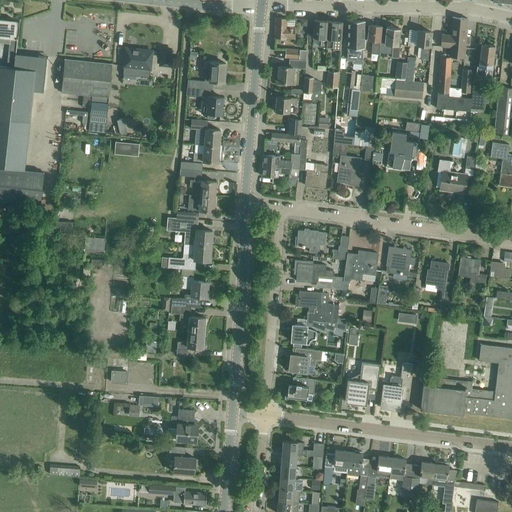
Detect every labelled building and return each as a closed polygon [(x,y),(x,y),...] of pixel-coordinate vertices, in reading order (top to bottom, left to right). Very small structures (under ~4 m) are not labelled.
[(286,18),(275,17),(274,38),(294,39),(294,27),(286,26),(286,18)] [(442,34),(441,46),(450,47),(449,56),(456,56),(460,17),(452,17),(451,34),(442,34)] [(460,17),(456,56),(464,57),(465,43),(467,43),(469,42),(469,38),(468,37),(466,36),(467,18),(460,17)] [(17,22),(0,19),(0,42),(9,43),(7,67),(15,68),(17,55),(17,54),(16,53),(18,37),(16,37),(17,22)] [(313,30),(312,37),(321,38),(320,46),(326,47),(328,21),(314,20),(313,30)] [(328,21),(326,47),(333,47),(334,49),(340,50),(341,39),(342,32),(342,22),(328,21)] [(347,47),(347,57),(350,58),(352,59),(352,63),(363,63),(363,59),(363,47),(364,31),(364,21),(348,21),(348,31),(347,47)] [(369,25),(368,35),(367,39),(372,40),(371,53),(378,54),(381,26),(369,25)] [(386,26),(385,36),(384,44),(392,45),(391,57),(398,58),(399,44),(398,44),(400,28),(386,26)] [(418,30),(417,40),(416,46),(422,46),(421,59),(428,60),(431,31),(418,30)] [(477,66),(476,75),(494,77),(495,68),(492,68),(495,45),(482,44),(479,66),(477,66)] [(124,58),(124,66),(125,66),(124,74),(137,75),(137,67),(149,69),(150,61),(151,51),(125,48),(124,58)] [(171,49),(162,48),(160,65),(169,66),(171,49)] [(285,57),(306,59),(307,51),(286,49),(285,57)] [(45,57),(17,55),(15,68),(7,67),(0,66),(0,166),(5,167),(11,118),(31,120),(35,88),(42,89),(43,88),(45,67),(46,57),(45,56),(45,57)] [(406,79),(406,80),(412,81),(414,81),(416,56),(408,56),(407,62),(406,76),(406,78),(406,79)] [(451,57),(440,56),(436,108),(470,111),(471,109),(471,98),(448,96),(451,57)] [(64,60),(61,92),(83,94),(90,95),(92,95),(108,97),(112,65),(112,63),(110,63),(110,64),(66,60),(66,59),(64,59),(64,60)] [(277,82),(287,83),(292,83),(293,68),(305,69),(306,60),(293,59),(293,67),(279,66),(277,82)] [(203,61),(203,68),(205,68),(204,81),(187,79),(187,87),(200,88),(212,89),(212,81),(224,82),(225,63),(203,61)] [(407,62),(397,61),(395,78),(406,79),(406,78),(406,76),(407,62)] [(472,70),(462,68),(460,92),(470,93),(472,70)] [(338,71),(328,71),(328,77),(328,87),(337,87),(338,71)] [(357,73),(356,89),(360,90),(368,91),(370,75),(362,74),(357,73)] [(304,77),(303,98),(320,99),(321,82),(313,78),(313,77),(305,77),(304,77)] [(406,80),(405,80),(395,79),(394,96),(422,98),(424,81),(414,81),(412,81),(406,80)] [(511,89),(499,88),(494,133),(511,136),(511,89)] [(344,101),(343,109),(357,111),(359,97),(360,90),(356,89),(350,89),(349,102),(344,101)] [(471,99),(471,109),(484,110),(486,93),(481,93),(472,92),(471,99)] [(90,115),(90,122),(106,123),(106,117),(108,103),(108,97),(92,95),(92,102),(90,115)] [(201,112),(211,113),(221,114),(223,97),(203,95),(201,112)] [(275,111),(285,112),(289,113),(290,104),(296,105),(296,99),(291,98),(291,97),(276,96),(275,111)] [(288,118),(287,134),(301,135),(302,119),(288,118)] [(319,118),(318,127),(328,128),(329,118),(319,118)] [(191,126),(191,128),(196,129),(196,128),(205,129),(205,128),(206,128),(207,120),(192,119),(191,126)] [(407,122),(406,130),(427,133),(428,125),(407,122)] [(195,136),(194,144),(219,146),(220,130),(210,129),(206,128),(205,128),(205,129),(196,128),(196,129),(195,136)] [(335,129),(334,143),(340,144),(340,143),(353,145),(355,131),(335,129)] [(374,133),(355,131),(353,145),(363,147),(373,148),(374,138),(374,133)] [(271,141),(267,140),(266,149),(277,150),(277,141),(295,142),(294,153),(291,153),(291,160),(279,159),(279,156),(263,155),(262,165),(298,168),(301,139),(301,135),(287,134),(271,133),(271,141)] [(391,133),(387,166),(409,169),(410,158),(417,159),(418,149),(419,144),(404,142),(405,135),(391,133)] [(301,139),(298,168),(298,169),(305,170),(307,140),(301,139)] [(114,141),(113,153),(137,155),(138,142),(114,141)] [(492,141),(491,146),(490,156),(502,157),(498,185),(511,186),(511,154),(507,154),(509,144),(492,141)] [(194,153),(193,160),(203,161),(207,162),(217,162),(219,146),(194,144),(194,153)] [(341,155),(337,181),(348,183),(348,184),(358,185),(360,172),(359,172),(359,170),(371,172),(372,158),(361,157),(361,158),(341,155)] [(466,155),(465,168),(474,169),(475,162),(476,156),(466,155)] [(439,159),(438,171),(442,171),(440,189),(464,192),(466,174),(449,172),(450,167),(453,168),(454,161),(439,159)] [(202,163),(181,161),(180,168),(202,170),(202,163)] [(315,163),(314,171),(307,170),(305,185),(324,188),(328,165),(315,163)] [(298,168),(262,165),(262,175),(277,176),(278,172),(289,173),(289,179),(298,180),(298,169),(298,168)] [(5,167),(0,166),(0,200),(40,205),(44,172),(5,167)] [(202,170),(180,168),(180,175),(201,177),(202,170)] [(200,187),(200,195),(215,196),(216,181),(190,179),(189,186),(200,187)] [(189,194),(188,202),(188,209),(213,211),(215,196),(200,195),(189,194)] [(177,211),(176,218),(186,219),(189,219),(198,220),(199,213),(177,211)] [(176,218),(175,230),(185,231),(184,244),(211,246),(212,231),(202,230),(189,229),(189,219),(186,219),(176,218)] [(301,247),(304,247),(309,247),(309,252),(317,252),(317,251),(319,251),(319,244),(325,244),(325,243),(326,232),(308,231),(308,229),(304,229),(304,230),(297,230),(297,236),(295,236),(294,246),(301,246),(301,247)] [(85,236),(84,251),(104,252),(105,238),(85,236)] [(210,261),(211,246),(184,244),(183,256),(182,258),(169,257),(168,267),(185,269),(186,259),(210,261)] [(333,250),(332,258),(340,259),(341,258),(346,259),(348,246),(339,245),(338,250),(333,250)] [(388,256),(386,265),(388,265),(387,272),(393,273),(393,271),(408,273),(409,264),(414,264),(415,257),(410,257),(411,250),(405,249),(406,247),(403,246),(403,248),(389,246),(388,256)] [(347,253),(346,259),(352,260),(349,280),(351,278),(361,280),(362,272),(375,274),(376,263),(378,253),(358,250),(358,254),(347,253)] [(460,256),(459,266),(458,276),(471,278),(470,285),(484,288),(486,274),(478,273),(480,259),(460,256)] [(313,261),(294,259),(293,274),(296,274),(296,280),(317,282),(318,275),(324,275),(325,275),(326,265),(312,264),(313,261)] [(346,259),(343,276),(343,277),(341,289),(348,290),(352,260),(346,259)] [(427,273),(425,283),(437,285),(437,288),(440,288),(442,293),(439,312),(447,313),(449,298),(452,283),(445,283),(448,263),(431,261),(429,273),(427,273)] [(491,261),(490,271),(489,276),(501,278),(503,263),(491,261)] [(191,287),(191,295),(186,294),(185,299),(172,298),(171,305),(185,306),(199,307),(200,296),(207,297),(208,282),(193,280),(193,276),(183,275),(180,275),(179,286),(191,287)] [(343,277),(325,275),(324,275),(323,287),(341,289),(343,277)] [(420,286),(415,285),(411,308),(417,309),(420,286)] [(379,286),(378,289),(376,304),(385,305),(388,287),(379,286)] [(371,288),(369,303),(376,304),(378,289),(371,288)] [(511,291),(496,290),(496,297),(511,299),(511,291)] [(307,311),(306,318),(324,321),(330,321),(330,322),(331,322),(345,323),(345,319),(337,318),(339,305),(333,305),(325,304),(325,305),(320,304),(321,293),(299,291),(298,296),(295,296),(294,306),(308,307),(308,311),(307,311)] [(449,298),(447,313),(454,314),(456,299),(449,298)] [(185,306),(171,305),(170,313),(180,313),(179,319),(189,320),(188,331),(204,332),(205,317),(190,316),(190,314),(184,313),(185,306)] [(398,312),(397,320),(416,322),(417,314),(398,312)] [(325,331),(326,322),(313,320),(312,327),(325,331)] [(300,344),(309,344),(309,342),(310,341),(312,339),(314,339),(315,339),(316,331),(306,327),(306,325),(292,324),(291,341),(300,342),(300,344)] [(355,344),(358,328),(350,326),(347,342),(355,344)] [(204,332),(188,331),(187,342),(177,341),(177,345),(176,355),(187,355),(187,346),(203,347),(204,332)] [(145,352),(146,352),(155,353),(157,342),(146,341),(145,352)] [(511,417),(511,347),(482,343),(480,360),(499,362),(496,391),(472,389),(473,381),(424,376),(420,409),(463,414),(463,412),(511,417)] [(295,370),(300,371),(306,372),(307,365),(315,366),(315,359),(321,360),(322,351),(315,350),(305,348),(304,356),(291,354),(290,361),(286,364),(292,373),(295,370)] [(347,379),(346,388),(345,398),(348,399),(348,402),(366,405),(368,389),(376,390),(380,364),(361,362),(360,373),(347,379)] [(383,390),(380,406),(383,407),(382,408),(389,409),(389,408),(394,408),(395,402),(399,403),(399,405),(407,406),(413,364),(402,362),(400,378),(402,378),(401,386),(390,385),(390,382),(382,381),(381,389),(383,390)] [(111,382),(127,383),(127,372),(112,371),(111,382)] [(296,383),(295,385),(295,388),(288,387),(287,393),(286,393),(285,398),(296,400),(296,397),(306,399),(307,393),(313,394),(315,379),(301,377),(300,384),(296,383)] [(139,395),(139,404),(148,405),(149,395),(139,395)] [(139,410),(140,410),(144,411),(144,406),(140,405),(130,404),(129,415),(138,416),(139,410)] [(178,409),(178,416),(171,416),(170,428),(168,428),(167,438),(194,441),(194,442),(197,442),(197,434),(196,434),(197,420),(195,418),(194,418),(194,410),(178,409)] [(283,440),(282,453),(296,454),(314,455),(322,456),(322,454),(323,444),(314,443),(313,450),(303,449),(303,442),(297,442),(283,440)] [(185,447),(170,446),(169,463),(174,463),(174,472),(192,473),(192,467),(194,467),(194,465),(196,466),(197,459),(194,459),(194,457),(184,457),(185,447)] [(326,453),(325,458),(324,463),(325,463),(324,473),(323,480),(323,485),(329,485),(330,481),(331,482),(333,470),(347,472),(349,452),(335,450),(334,454),(326,453)] [(348,463),(347,472),(347,474),(358,476),(358,474),(361,475),(359,490),(366,491),(368,476),(369,469),(361,468),(361,463),(363,453),(349,452),(348,463)] [(296,454),(282,453),(281,465),(295,466),(296,454)] [(322,456),(314,455),(313,467),(321,468),(322,456)] [(376,470),(375,476),(389,478),(390,472),(392,457),(378,455),(377,465),(376,470)] [(408,498),(413,464),(405,463),(406,459),(392,457),(389,478),(403,480),(401,497),(408,498)] [(420,465),(413,464),(406,511),(413,511),(415,499),(417,499),(419,482),(432,484),(435,463),(421,461),(420,465)] [(448,469),(449,465),(435,463),(432,484),(445,486),(442,503),(445,503),(444,510),(450,511),(456,470),(448,469)] [(50,464),(50,474),(79,476),(80,466),(50,464)] [(295,466),(281,465),(280,477),(294,478),(295,466)] [(316,475),(316,480),(323,480),(324,473),(319,472),(316,475)] [(375,476),(368,476),(366,491),(363,511),(369,511),(370,506),(371,507),(375,476)] [(294,478),(280,477),(279,489),(293,490),(294,478)] [(79,479),(79,487),(95,488),(96,480),(79,479)] [(312,481),(312,489),(319,490),(320,481),(312,481)] [(454,481),(454,486),(484,490),(485,488),(485,485),(480,484),(461,482),(455,481),(454,481)] [(174,495),(174,487),(149,486),(148,493),(174,495)] [(205,505),(206,493),(185,491),(185,487),(174,486),(174,487),(174,495),(173,502),(205,505)] [(298,503),(299,490),(293,490),(279,489),(278,501),(298,503)] [(313,491),(312,503),(313,503),(313,504),(318,504),(320,492),(313,491)] [(496,511),(497,506),(498,502),(483,500),(476,499),(474,511),(496,511)] [(297,511),(298,503),(278,501),(276,511),(297,511)]
